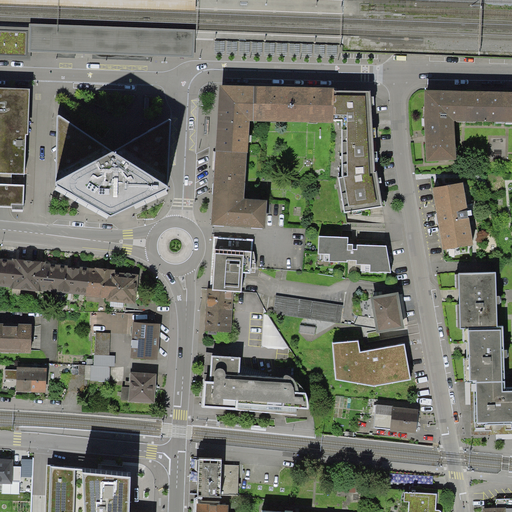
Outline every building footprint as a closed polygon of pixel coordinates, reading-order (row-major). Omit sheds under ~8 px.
[(195,0),(0,0),(0,3),(196,10),(195,0)] [(31,26),(30,53),(194,59),(195,31),(31,26)] [(0,55),(27,57),(28,45),(28,34),(0,32),(0,55)] [(337,46),(215,42),(215,53),(337,56),(337,46)] [(29,89),(0,87),(0,171),(26,173),(29,89)] [(213,223),(263,225),(264,201),(241,201),(247,118),(342,120),(342,176),(339,177),(345,212),(381,206),(375,171),(369,91),(222,87),(213,223)] [(424,121),(426,161),(456,159),(454,121),(511,121),(511,91),(425,90),(424,121)] [(112,152),(59,115),(55,185),(111,216),(166,190),(169,120),(112,152)] [(0,208),(19,209),(20,184),(0,183),(0,208)] [(463,183),(433,188),(443,250),(474,245),(463,183)] [(254,238),(214,236),(211,288),(241,290),(242,273),(252,273),(254,238)] [(354,241),(325,239),(324,262),(359,264),(359,275),(397,276),(393,247),(355,247),(354,241)] [(0,286),(17,288),(16,293),(138,305),(141,276),(0,261),(0,286)] [(505,275),(467,276),(469,332),(477,332),(480,382),(488,382),(486,426),(511,426),(511,332),(508,332),(505,275)] [(237,295),(211,293),(208,332),(234,334),(237,295)] [(403,296),(378,300),(384,334),(408,330),(403,296)] [(344,306),(276,297),(273,316),(341,326),(344,306)] [(164,328),(137,326),(134,359),(161,362),(164,328)] [(40,330),(0,327),(0,351),(39,354),(40,330)] [(417,341),(345,332),(341,362),(413,371),(417,341)] [(118,336),(97,335),(96,357),(117,358),(118,336)] [(248,359),(219,358),(217,384),(211,384),(210,408),(245,410),(246,406),(315,410),(316,393),(299,392),(300,380),(247,377),(248,359)] [(51,373),(21,371),(20,393),(49,395),(51,373)] [(162,376),(135,374),(133,403),(160,405),(162,376)] [(421,410),(381,405),(379,428),(419,433),(421,410)] [(17,456),(0,455),(0,480),(16,481),(17,464),(17,456)] [(234,457),(201,455),(200,494),(239,495),(240,465),(233,465),(234,457)] [(82,469),(47,465),(44,511),(129,511),(131,477),(82,473),(82,469)] [(443,491),(408,490),(407,500),(413,500),(412,511),(447,511),(447,508),(443,507),(443,491)] [(484,509),(484,511),(511,511),(511,497),(497,498),(497,508),(484,509)] [(236,511),(237,504),(200,502),(199,511),(236,511)]
